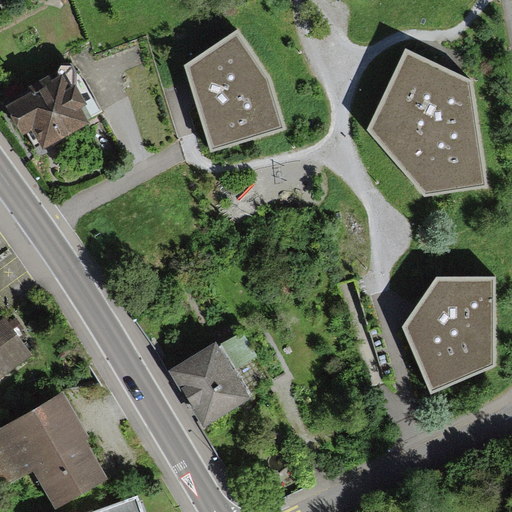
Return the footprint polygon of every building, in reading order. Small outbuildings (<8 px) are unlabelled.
[(237,35),(189,65),(213,151),(281,131),(267,81),(237,35)] [(469,82),(407,54),(369,131),(425,196),(486,186),(469,82)] [(64,74),(5,107),(36,162),(95,128),(64,74)] [(493,366),(493,280),(437,280),(406,328),(433,392),(493,366)] [(0,375),(27,356),(4,324),(0,327),(0,375)] [(247,342),(225,354),(239,378),(260,366),(247,342)] [(217,346),(179,371),(211,419),(249,393),(217,346)] [(40,511),(107,475),(62,395),(0,430),(0,446),(36,511),(40,511)] [(139,511),(136,500),(105,511),(139,511)]
